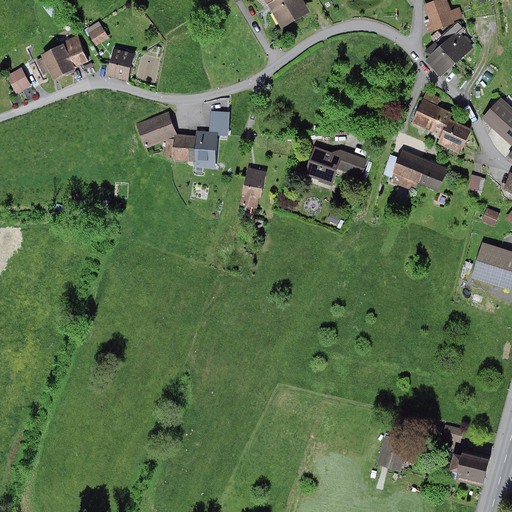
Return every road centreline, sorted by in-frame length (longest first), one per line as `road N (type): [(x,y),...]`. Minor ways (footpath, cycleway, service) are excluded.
road 1 (unclassified): [(411,47),(374,26),(345,26),(215,93),(172,100),(92,83),(0,118)]
road 2 (unclassified): [(511,169),(494,159),(468,107),(411,47)]
